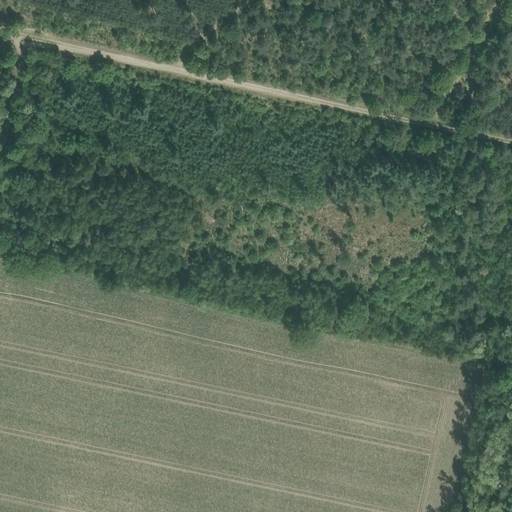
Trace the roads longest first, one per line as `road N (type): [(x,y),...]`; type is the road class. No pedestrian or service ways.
road 1 (track): [(511,141),(173,69)]
road 2 (track): [(173,69),(0,30)]
